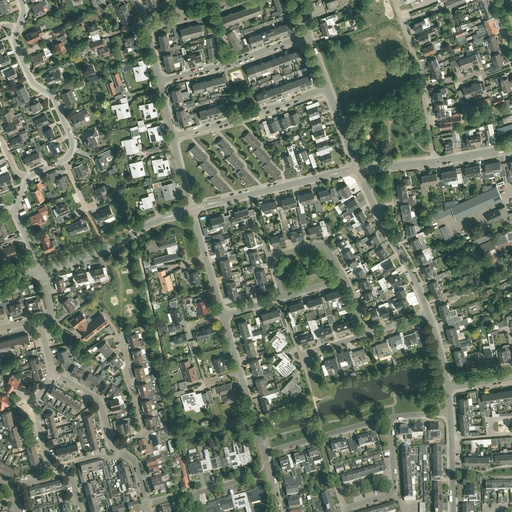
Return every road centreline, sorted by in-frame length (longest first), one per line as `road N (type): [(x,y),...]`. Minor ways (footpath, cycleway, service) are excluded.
road 1 (tertiary): [(191,208),(357,167)]
road 2 (residential): [(428,314),(357,167)]
road 3 (tertiary): [(40,270),(191,208)]
road 4 (residential): [(172,135),(326,87)]
road 5 (residential): [(159,81),(307,35)]
road 6 (residential): [(263,453),(389,418)]
road 7 (residential): [(346,511),(393,490),(389,418)]
road 8 (residential): [(80,511),(72,480),(48,462),(34,403)]
road 9 (residential): [(64,160),(71,138),(19,55)]
